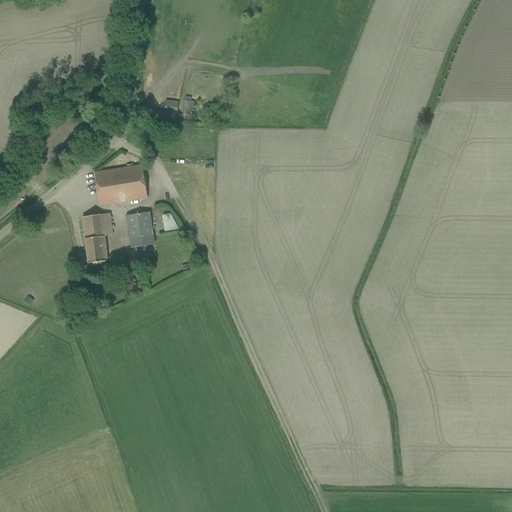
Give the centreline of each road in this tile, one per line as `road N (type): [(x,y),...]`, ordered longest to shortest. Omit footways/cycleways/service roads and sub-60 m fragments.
road 1 (track): [(311,487),(182,209),(152,162),(111,140)]
road 2 (unclassified): [(0,235),(118,130),(130,99),(141,0)]
